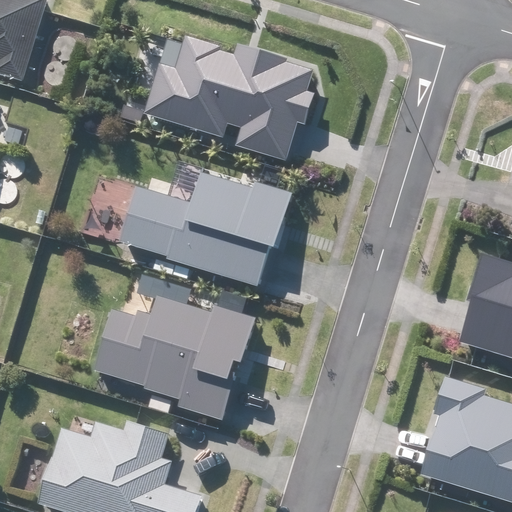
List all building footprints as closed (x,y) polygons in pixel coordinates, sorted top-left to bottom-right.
[(0,0),(0,73),(27,81),(50,0),(0,0)] [(236,145),(285,160),(297,122),(305,125),(315,94),(307,91),(314,70),(288,62),(288,59),(238,43),(234,55),(218,50),(220,46),(185,34),(182,45),(167,40),(143,113),(223,139),(229,122),(242,126),(236,145)] [(142,191),(126,240),(266,284),(295,196),(259,185),(256,193),(205,177),(196,208),(142,191)] [(511,258),(487,251),(473,296),(478,297),(465,339),(511,352),(511,258)] [(176,405),(221,419),(234,379),(227,378),(233,360),(241,362),(255,318),(213,305),(211,311),(158,294),(152,314),(136,309),(134,316),(113,309),(94,370),(179,395),(176,405)] [(488,386),(447,373),(436,409),(443,412),(424,471),(511,498),(511,397),(487,390),(488,386)] [(67,434),(46,499),(88,511),(198,511),(203,498),(164,486),(170,466),(159,463),(168,436),(133,425),(130,436),(102,428),(97,443),(67,434)]
